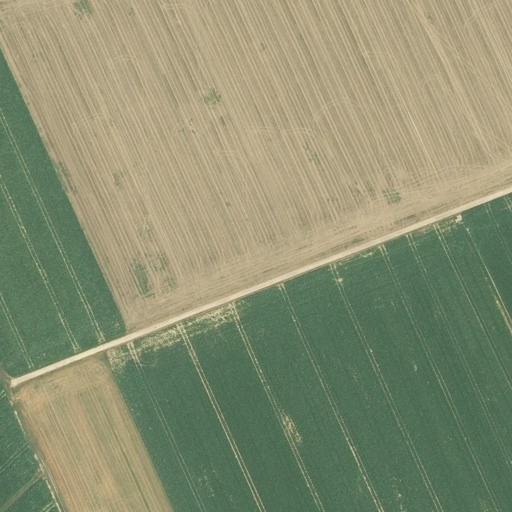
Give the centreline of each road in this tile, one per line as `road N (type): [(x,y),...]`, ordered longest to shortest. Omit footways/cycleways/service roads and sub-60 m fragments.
road 1 (track): [(11,385),(511,190)]
road 2 (track): [(0,360),(62,511)]
